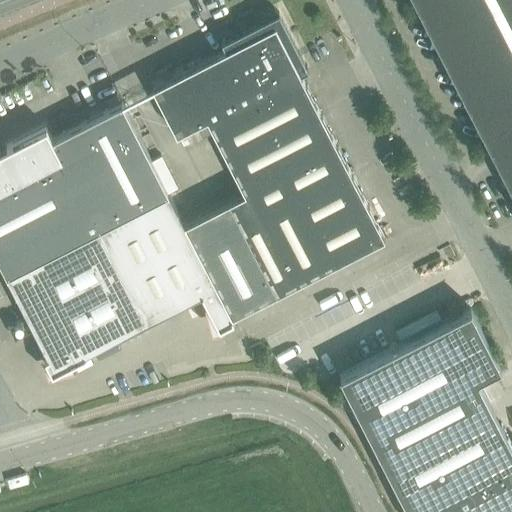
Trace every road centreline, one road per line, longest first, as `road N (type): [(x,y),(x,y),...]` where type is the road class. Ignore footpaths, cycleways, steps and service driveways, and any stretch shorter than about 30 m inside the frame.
road 1 (unclassified): [(23,454),(235,395),(285,402),(324,424),(371,511)]
road 2 (unclassified): [(351,0),(511,309)]
road 3 (unclassified): [(0,60),(146,0)]
